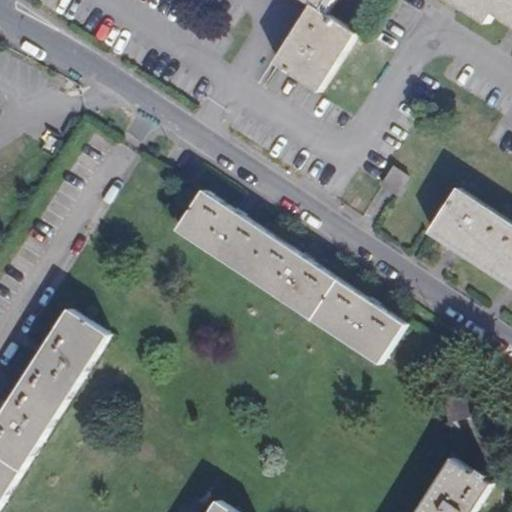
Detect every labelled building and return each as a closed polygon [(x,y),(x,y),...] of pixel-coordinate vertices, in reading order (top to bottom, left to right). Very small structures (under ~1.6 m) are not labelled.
[(280,63),(324,92),(361,35),(329,14),(337,0),(307,0),(317,6),(280,63)] [(511,0),(454,0),(490,23),(495,13),(511,23),(511,0)] [(396,195),(407,177),(393,168),(381,185),(396,195)] [(387,361),(412,322),(210,190),(185,228),(387,361)] [(511,288),(511,225),(460,192),(432,236),(511,288)] [(0,425),(0,511),(114,337),(74,311),(0,425)] [(500,413),(494,384),(444,393),(451,421),(500,413)] [(480,511),(498,486),(458,460),(424,511),(480,511)] [(237,511),(223,503),(217,511),(237,511)]
